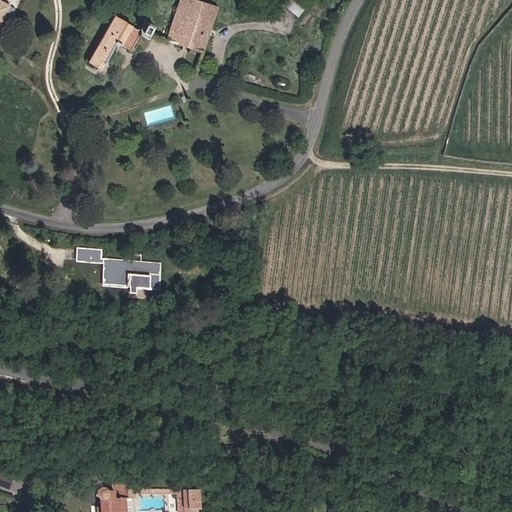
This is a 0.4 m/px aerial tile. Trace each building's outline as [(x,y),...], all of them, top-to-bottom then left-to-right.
[(0,0),(0,20),(0,21),(8,3),(2,0),(0,0)] [(217,5),(199,0),(177,0),(166,37),(191,46),(203,51),(217,5)] [(138,19),(133,28),(108,16),(85,61),(100,68),(114,40),(128,47),(135,33),(147,39),(153,27),(138,19)] [(95,261),(93,280),(153,286),(155,263),(95,258),(96,247),(73,245),(72,259),(95,261)] [(10,473),(0,468),(0,489),(2,490),(10,473)] [(94,497),(95,497),(95,511),(122,511),(123,495),(110,494),(110,489),(103,489),(101,485),(100,484),(98,483),(96,483),(93,483),(91,485),(90,487),(89,488),(88,492),(89,493),(90,496),(92,497),(94,497)] [(195,511),(197,489),(176,488),(174,511),(195,511)]
